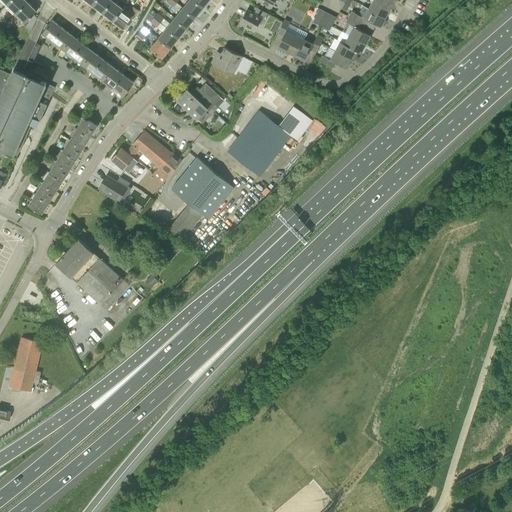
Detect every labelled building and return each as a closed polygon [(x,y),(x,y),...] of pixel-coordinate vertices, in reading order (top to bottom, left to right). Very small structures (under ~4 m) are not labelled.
[(14,15),(27,2),(25,0),(11,0),(6,6),(14,15)] [(102,12),(110,0),(95,0),(92,4),(102,12)] [(111,19),(122,7),(112,0),(110,0),(102,12),(111,19)] [(195,17),(203,7),(194,0),(188,0),(183,7),(182,7),(195,17)] [(386,17),(390,8),(375,0),(372,0),(369,8),(386,17)] [(375,0),(390,8),(394,0),(375,0)] [(24,24),(37,11),(27,2),(14,15),(24,24)] [(129,13),(122,7),(111,19),(124,29),(138,10),(134,7),(129,13)] [(195,17),(182,7),(175,17),(187,27),(195,17)] [(267,13),(265,12),(256,7),(253,12),(248,10),(247,12),(240,24),(254,31),(258,23),(261,24),(267,13)] [(313,22),(319,24),(325,11),(320,8),(313,22)] [(381,26),(386,17),(369,8),(364,17),(352,10),(349,16),(362,23),(365,18),(381,26)] [(319,24),(324,27),(331,14),(325,11),(319,24)] [(166,27),(154,17),(149,13),(146,18),(163,32),(166,27)] [(166,27),(170,23),(157,13),(154,17),(166,27)] [(331,14),(324,27),(329,30),(336,17),(331,14)] [(366,44),(371,35),(359,29),(362,23),(349,16),(345,22),(353,26),(349,34),(366,44)] [(179,37),(187,27),(175,17),(170,23),(166,27),(179,37)] [(285,19),(282,23),(279,29),(277,32),(283,35),(277,47),(287,52),(295,34),(286,29),(290,21),(285,19)] [(52,43),(63,28),(52,20),(41,34),(52,43)] [(142,41),(150,31),(144,26),(135,36),(142,41)] [(170,48),(179,37),(166,27),(163,32),(158,38),(170,48)] [(61,50),(73,36),(63,28),(52,43),(61,50)] [(296,56),(304,39),(295,34),(287,52),(296,56)] [(361,53),(366,44),(349,34),(344,43),(361,53)] [(316,52),(323,38),(317,35),(313,43),(304,39),(296,56),(305,60),(310,49),(316,52)] [(73,59),(84,44),(73,36),(61,50),(73,59)] [(26,74),(39,44),(36,43),(28,38),(22,51),(18,49),(16,53),(20,55),(14,68),(13,68),(11,72),(2,90),(42,109),(45,105),(53,86),(44,82),(26,74)] [(162,58),(170,48),(158,38),(150,48),(162,58)] [(361,53),(344,43),(340,41),(335,50),(352,59),(357,51),(361,53)] [(82,66),(94,53),(84,44),(73,59),(82,66)] [(242,55),(224,46),(221,53),(217,51),(211,63),(232,73),(242,55)] [(352,59),(335,50),(330,59),(323,55),(320,61),(326,64),(333,68),(336,62),(347,68),(352,59)] [(93,74),(104,60),(94,53),(82,66),(93,74)] [(102,81),(113,67),(104,60),(93,74),(102,81)] [(0,95),(2,90),(11,72),(0,66),(0,95)] [(112,89),(124,75),(113,67),(102,81),(112,89)] [(123,97),(134,83),(124,75),(112,89),(123,97)] [(224,94),(207,80),(200,89),(198,87),(192,93),(187,89),(177,99),(198,118),(203,123),(213,112),(209,109),(224,94)] [(35,125),(42,109),(2,90),(0,95),(0,116),(29,130),(32,124),(35,125)] [(293,135),(259,111),(228,150),(228,151),(260,176),(265,172),(266,174),(280,156),(278,153),(293,135)] [(0,144),(18,153),(27,135),(29,130),(0,116),(0,144)] [(90,137),(97,126),(82,116),(75,127),(90,137)] [(318,135),(326,123),(319,119),(311,130),(318,135)] [(83,148),(90,137),(75,127),(68,138),(83,148)] [(160,144),(154,140),(155,139),(144,131),(132,144),(133,145),(139,149),(143,153),(142,154),(159,167),(152,175),(163,185),(183,161),(172,151),(171,152),(160,143),(160,144)] [(77,159),(83,148),(68,138),(61,149),(77,159)] [(143,153),(139,149),(133,145),(126,152),(120,147),(111,159),(123,170),(134,157),(133,157),(139,151),(142,154),(143,153)] [(70,169),(77,159),(61,149),(55,160),(70,169)] [(209,218),(234,188),(197,157),(172,188),(190,202),(173,223),(187,234),(204,214),(209,218)] [(63,180),(70,169),(55,160),(48,171),(63,180)] [(56,191),(63,180),(48,171),(41,181),(56,191)] [(117,182),(106,175),(106,176),(108,177),(101,188),(99,187),(119,200),(120,199),(123,201),(127,195),(131,188),(128,186),(130,183),(120,177),(117,182)] [(49,202),(56,191),(41,181),(34,192),(49,202)] [(42,213),(49,202),(34,192),(27,203),(42,213)] [(107,310),(130,285),(78,238),(56,263),(107,310)] [(152,286),(159,280),(154,274),(146,281),(152,286)] [(31,392),(44,341),(22,336),(10,387),(31,392)] [(0,420),(7,422),(10,412),(0,409),(0,420)]
